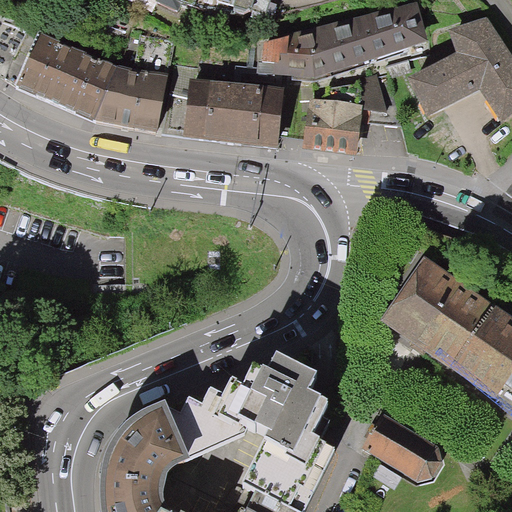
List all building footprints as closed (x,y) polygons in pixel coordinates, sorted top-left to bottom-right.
[(267,15),(271,0),(183,0),(187,1),(220,9),(267,15)] [(241,49),(238,75),(313,83),(429,45),(418,6),(241,49)] [(511,55),(486,18),(450,32),(458,56),(408,79),(426,118),(480,92),(499,122),(511,112),(511,55)] [(42,35),(16,86),(95,122),(156,132),(169,76),(118,67),(42,35)] [(304,148),(358,154),(363,109),(388,112),(378,74),(317,91),(316,100),(311,99),(304,148)] [(174,77),(168,133),(275,146),(282,90),(174,77)] [(511,322),(422,261),(380,323),(411,343),(494,399),(505,384),(511,388),(511,322)] [(104,510),(103,511),(304,511),(336,447),(313,431),(329,398),(309,387),(318,370),(277,350),(269,366),(255,359),(249,375),(242,383),(232,377),(223,393),(210,387),(203,402),(190,396),(182,409),(166,401),(136,414),(117,431),(110,447),(105,464),(104,471),(102,485),(104,510)] [(374,431),(363,449),(414,483),(433,478),(443,464),(436,446),(384,415),(374,431)]
